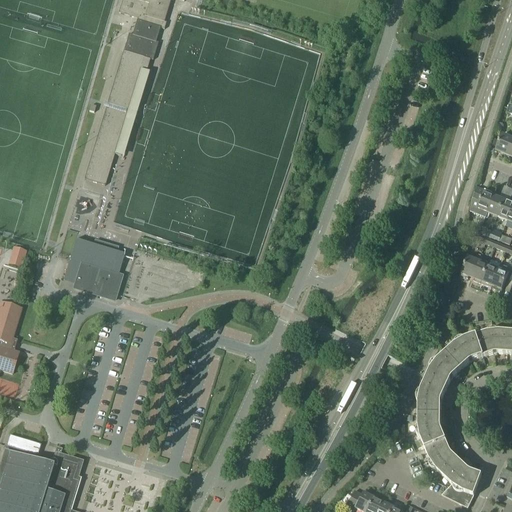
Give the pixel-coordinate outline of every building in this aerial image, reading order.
[(88,168),(84,181),(92,183),(104,187),(105,187),(105,186),(107,179),(111,169),(112,166),(115,156),(123,159),(149,74),(146,73),(150,61),(153,62),(158,44),(156,44),(160,30),(164,31),(166,24),(164,23),(171,0),(174,0),(184,3),(184,0),(122,0),(118,15),(137,20),(132,37),(129,36),(124,52),(123,52),(108,102),(106,110),(105,113),(103,118),(90,162),(88,168)] [(495,153),(496,153),(496,152),(501,154),(500,155),(506,157),(511,141),(511,140),(502,136),(495,153)] [(485,192),(484,193),(478,190),(472,205),(472,206),(478,208),(477,210),(487,215),(494,198),(492,197),(492,195),(485,192)] [(494,198),(487,215),(498,219),(505,200),(498,197),(497,199),(494,198)] [(511,202),(505,200),(498,219),(508,223),(511,211),(511,205),(511,203),(511,202)] [(490,238),(489,239),(499,243),(501,238),(491,234),(491,235),(490,238)] [(115,302),(122,278),(118,277),(125,255),(123,259),(116,256),(117,255),(116,255),(118,249),(95,242),(93,248),(93,247),(92,249),(85,247),(86,245),(85,245),(86,243),(82,241),(81,241),(80,244),(76,242),(77,240),(76,240),(63,281),(75,285),(74,290),(115,302)] [(496,249),(498,245),(487,241),(486,245),(496,249)] [(506,254),(508,249),(498,245),(496,249),(506,254)] [(21,270),(26,254),(13,250),(13,251),(9,266),(8,266),(21,270)] [(480,260),(478,259),(476,263),(468,259),(460,278),(468,281),(469,279),(472,280),(478,263),(480,260)] [(481,286),(488,267),(478,263),(472,280),(474,281),(473,283),(481,286)] [(488,267),(481,286),(488,289),(491,290),(498,272),(488,267)] [(493,291),(501,294),(502,292),(502,291),(507,281),(509,276),(511,271),(500,267),(500,268),(498,272),(491,290),(493,291)] [(0,372),(12,376),(19,354),(9,352),(22,311),(0,304),(0,372)] [(487,334),(476,338),(484,359),(486,358),(494,356),(495,356),(497,355),(501,356),(509,356),(511,334),(499,333),(493,333),(487,334)] [(454,348),(446,355),(462,372),(464,370),(470,365),(471,364),(472,363),(475,362),(484,359),(476,338),(474,338),(465,341),(460,345),(454,348)] [(426,383),(446,393),(447,392),(449,387),(449,386),(451,382),(452,381),(453,380),(457,376),(462,372),(446,355),(438,363),(435,367),(432,371),(430,373),(428,378),(426,383)] [(418,416),(418,417),(441,417),(441,413),(441,406),(441,405),(442,403),(443,401),(443,400),(444,398),(446,393),(426,383),(426,384),(425,384),(423,389),(421,394),(420,396),(420,398),(419,401),(418,406),(418,416)] [(418,417),(418,429),(419,435),(420,441),(425,451),(446,443),(445,442),(441,432),(441,431),(441,421),(441,417),(418,417)] [(37,458),(41,447),(9,437),(6,449),(37,458)] [(446,443),(425,451),(429,462),(433,467),(436,472),(444,480),(460,463),(452,455),(451,454),(448,449),(446,443)] [(4,452),(0,466),(0,511),(71,511),(81,480),(78,479),(83,463),(61,456),(62,451),(57,449),(56,449),(53,460),(54,460),(54,462),(52,462),(51,463),(50,464),(49,465),(49,466),(44,464),(4,452)] [(452,487),(441,498),(455,504),(466,510),(468,511),(473,500),(482,477),(474,474),(471,473),(468,471),(460,463),(444,480),(452,487)] [(368,497),(362,494),(360,498),(358,497),(350,511),(353,511),(354,510),(357,511),(366,511),(372,501),(372,500),(368,498),(368,497)] [(353,495),(345,510),(348,511),(350,511),(358,497),(353,495)] [(378,511),(382,504),(377,502),(376,503),(372,501),(366,511),(378,511)]
